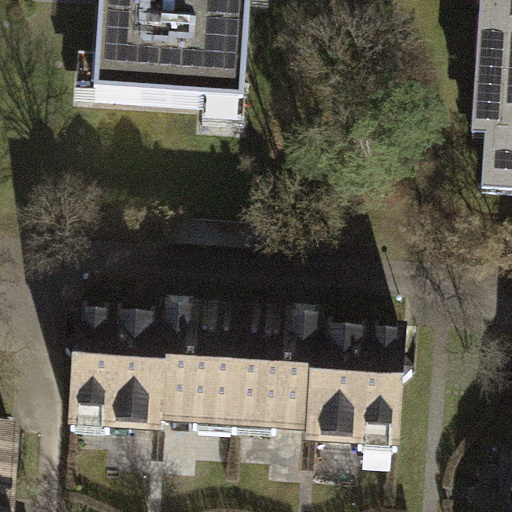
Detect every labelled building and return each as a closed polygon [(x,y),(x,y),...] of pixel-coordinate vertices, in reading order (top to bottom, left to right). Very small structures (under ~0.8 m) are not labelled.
[(98,0),(96,45),(78,44),(76,81),(209,89),(207,108),(246,110),(252,0),(98,0)] [(511,0),(479,0),(472,123),(487,124),(484,180),(511,181),(511,0)] [(167,439),(247,445),(255,330),(176,324),(175,334),(82,327),(74,444),(166,450),(167,439)] [(326,462),(401,467),(409,352),(334,347),(335,335),(255,330),(247,445),(327,450),(326,462)] [(30,511),(33,435),(0,433),(0,511),(30,511)]
